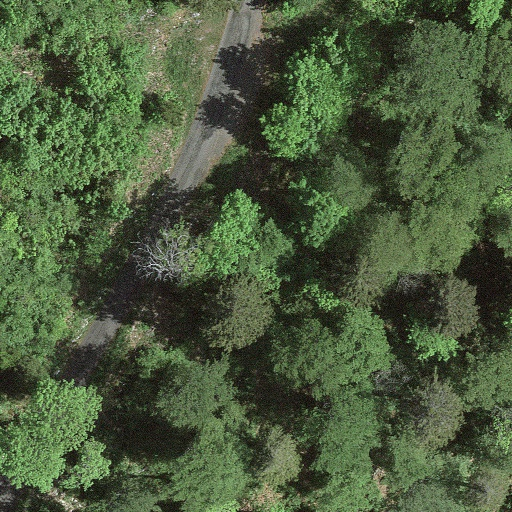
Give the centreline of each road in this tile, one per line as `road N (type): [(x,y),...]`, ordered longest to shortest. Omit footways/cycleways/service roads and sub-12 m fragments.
road 1 (unclassified): [(0,509),(180,191),(211,125),(243,0)]
road 2 (track): [(329,0),(211,125)]
